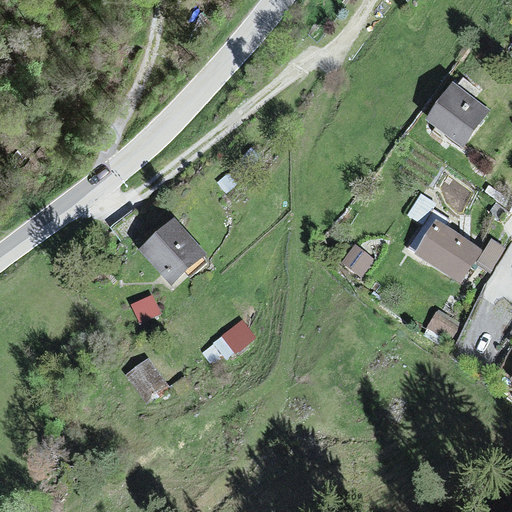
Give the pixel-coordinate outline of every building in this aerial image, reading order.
[(488,115),(452,89),(424,126),(460,153),(488,115)] [(405,256),(459,289),(480,255),(427,222),(405,256)] [(176,225),(139,258),(169,292),(206,258),(176,225)] [(151,300),(128,311),(138,330),(160,318),(151,300)] [(254,345),(238,325),(201,357),(217,376),(254,345)] [(146,365),(124,381),(144,408),(166,392),(146,365)]
